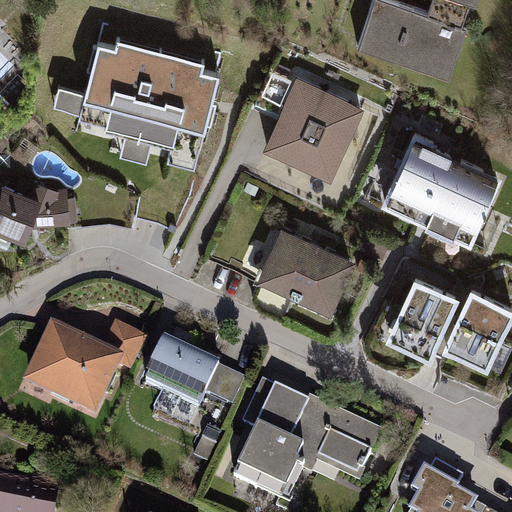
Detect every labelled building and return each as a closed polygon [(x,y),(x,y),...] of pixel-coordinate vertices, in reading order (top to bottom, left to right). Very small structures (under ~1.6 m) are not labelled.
[(463,24),(435,15),(429,13),(392,0),(373,0),(360,37),(452,69),(467,26),(463,24)] [(439,0),(433,0),(429,13),(435,15),(439,0)] [(439,0),(435,15),(463,24),(470,0),(439,0)] [(80,110),(80,112),(107,118),(105,127),(125,132),(152,139),(171,144),(168,158),(195,164),(200,143),(201,143),(207,120),(211,121),(217,99),(213,98),(220,71),(203,66),(205,57),(118,36),(116,44),(99,40),(97,44),(94,43),(87,68),(91,69),(85,91),(80,110)] [(449,77),(452,69),(360,37),(358,45),(449,77)] [(298,78),(299,79),(301,74),(273,61),(254,103),(281,115),(298,78)] [(281,115),(267,145),(330,174),(361,107),(299,79),(298,78),(281,115)] [(80,110),(85,91),(59,84),(54,104),(80,110)] [(152,139),(125,132),(120,152),(147,158),(152,139)] [(434,141),(416,133),(398,171),(380,163),(365,196),(383,205),(386,199),(469,237),(466,243),(486,252),(494,232),(479,218),(496,182),(482,175),(485,170),(432,145),(434,141)] [(259,185),(248,180),(244,188),(255,193),(259,185)] [(3,185),(0,188),(0,226),(14,232),(24,236),(30,222),(75,218),(73,198),(67,198),(67,190),(54,191),(38,185),(33,197),(3,185)] [(0,226),(0,239),(9,244),(14,232),(0,226)] [(391,239),(365,227),(357,245),(383,257),(391,239)] [(317,246),(284,231),(263,276),(296,291),(317,246)] [(350,261),(317,246),(296,291),(329,306),(350,261)] [(416,278),(390,334),(430,352),(456,296),(416,278)] [(511,307),(473,290),(447,346),(487,364),(511,309),(511,307)] [(55,331),(31,382),(94,411),(117,361),(130,367),(144,337),(117,325),(104,354),(98,351),(97,353),(85,348),(86,346),(55,331)] [(246,378),(165,340),(145,382),(163,391),(200,408),(207,393),(233,405),(246,378)] [(273,393),(261,387),(245,422),(258,428),(235,478),(280,499),(277,506),(288,511),(291,504),(287,503),(304,466),(295,462),(301,448),(319,456),(342,467),(340,471),(359,479),(372,452),(369,451),(378,432),(323,407),(318,417),(306,411),(310,402),(276,386),(273,393)] [(200,408),(163,391),(154,410),(191,427),(200,408)] [(310,401),(310,402),(306,411),(318,417),(323,407),(310,401)] [(208,427),(203,439),(216,445),(221,433),(208,427)] [(203,439),(195,456),(208,462),(216,445),(203,439)] [(313,470),(319,456),(301,448),(295,462),(304,466),(313,470)] [(480,511),(482,509),(454,493),(463,477),(437,463),(414,505),(418,507),(415,511),(480,511)] [(34,483),(0,477),(0,511),(54,511),(59,490),(46,488),(46,482),(46,481),(34,479),(34,483)] [(60,484),(46,482),(46,488),(59,490),(60,484)]
